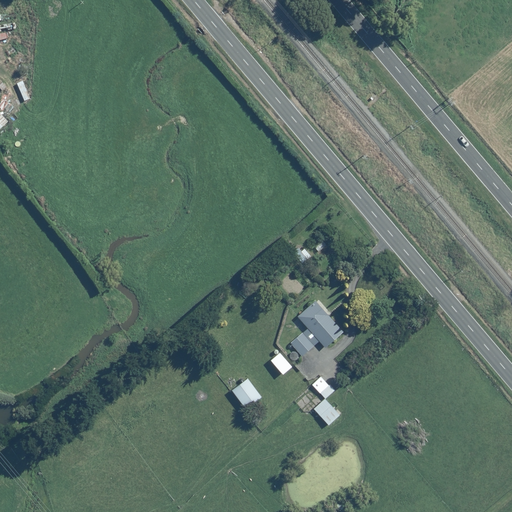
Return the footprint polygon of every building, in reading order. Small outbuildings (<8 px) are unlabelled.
[(22,80),(15,83),(23,101),(30,98),(22,80)] [(322,239),(313,246),(317,252),(326,245),(322,239)] [(295,246),(290,250),(300,264),(309,256),(304,250),(301,253),(295,246)] [(317,300),(297,317),(306,329),(290,343),(301,357),(318,342),(323,349),(343,332),(317,300)] [(279,352),(269,360),(282,375),(292,367),(279,352)] [(319,376),(310,385),(324,399),(333,390),(319,376)] [(246,378),(229,390),(244,410),(261,397),(246,378)] [(324,398),(312,408),(328,426),(339,416),(324,398)]
